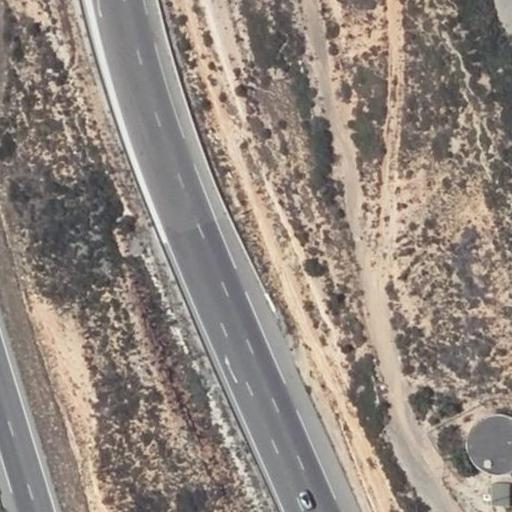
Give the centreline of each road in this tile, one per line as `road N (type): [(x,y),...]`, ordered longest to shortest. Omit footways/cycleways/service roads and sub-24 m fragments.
road 1 (trunk): [(311,511),(175,166),(125,0)]
road 2 (track): [(445,511),(403,431),(307,0)]
road 3 (trunk): [(0,389),(37,511)]
